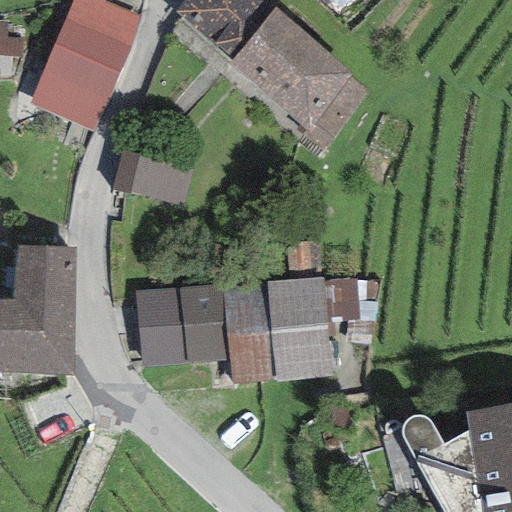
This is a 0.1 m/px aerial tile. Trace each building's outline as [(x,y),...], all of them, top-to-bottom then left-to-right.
[(273,15),(255,0),(189,0),(174,20),(231,67),(273,15)] [(131,30),(73,8),(33,111),(91,133),(131,30)] [(367,91),(273,15),(231,67),(227,72),(321,148),(367,91)] [(0,73),(24,74),(25,31),(0,30),(0,73)] [(75,252),(14,251),(11,306),(0,306),(0,377),(73,380),(75,252)] [(322,281),(223,289),(229,365),(231,388),(330,380),(322,281)] [(223,289),(135,295),(140,372),(229,365),(223,289)] [(511,511),(511,415),(467,422),(481,511),(511,511)]
